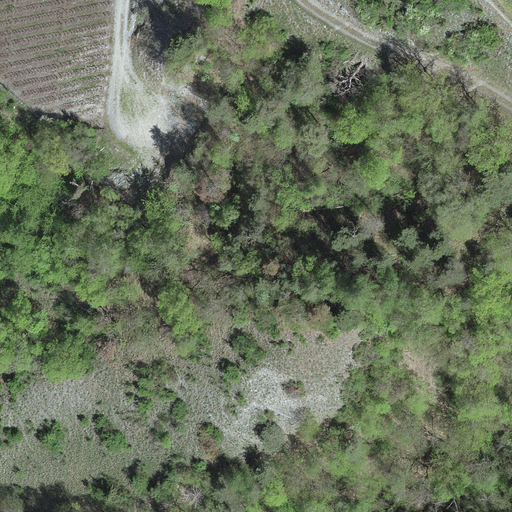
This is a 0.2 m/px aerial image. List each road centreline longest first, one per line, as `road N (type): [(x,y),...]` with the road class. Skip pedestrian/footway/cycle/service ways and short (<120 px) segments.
road 1 (track): [(511,108),(483,84),(299,0)]
road 2 (track): [(123,0),(113,118),(160,140)]
